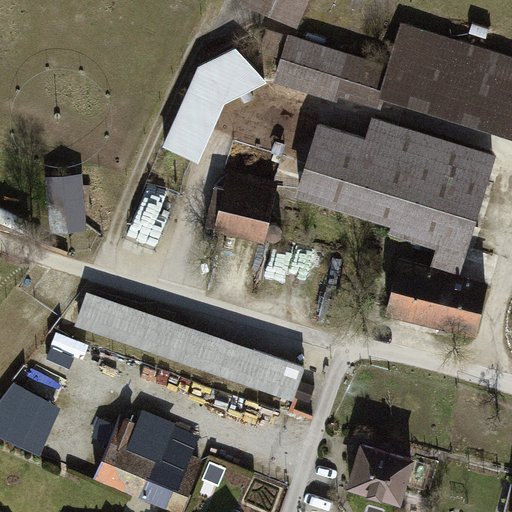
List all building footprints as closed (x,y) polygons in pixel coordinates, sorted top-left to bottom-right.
[(306,0),(238,0),(236,4),(295,28),(306,0)] [(511,138),(511,58),(399,24),(385,66),(288,36),(276,75),(371,104),(374,96),(511,138)] [(365,139),(315,125),(296,189),(390,216),(388,224),(438,238),(431,265),(455,272),(489,153),(371,120),(365,139)] [(85,172),(47,175),(51,228),(90,225),(85,172)] [(277,186),(226,173),(211,232),(262,245),(277,186)] [(431,265),(401,257),(385,312),(469,335),(484,281),(455,272),(431,265)] [(306,366),(88,288),(76,322),(294,399),(306,366)] [(29,388),(60,404),(73,379),(41,364),(29,388)] [(139,419),(125,413),(97,478),(178,511),(200,458),(188,453),(196,432),(143,410),(139,419)] [(413,459),(364,444),(351,484),(400,499),(413,459)]
